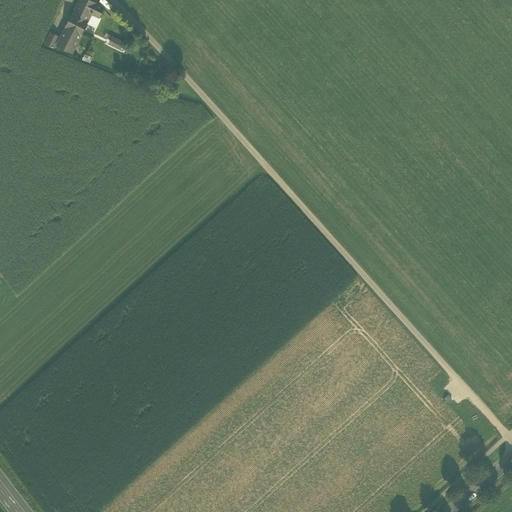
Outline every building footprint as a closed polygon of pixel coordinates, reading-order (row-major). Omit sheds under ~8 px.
[(88,0),(79,0),(72,14),(87,22),(91,13),(99,17),(104,8),(88,0)] [(101,18),(99,17),(91,13),(87,22),(87,23),(97,27),(101,18)] [(72,14),(63,33),(78,40),(87,23),(87,22),(72,14)] [(46,44),(53,48),(59,37),(51,33),(46,44)] [(72,52),(78,40),(63,33),(58,45),(72,52)] [(110,44),(122,50),(125,44),(113,38),(110,44)] [(162,80),(167,84),(171,78),(166,74),(162,80)] [(240,452),(221,467),(225,473),(244,457),(240,452)] [(368,490),(372,496),(392,483),(387,477),(368,490)]
